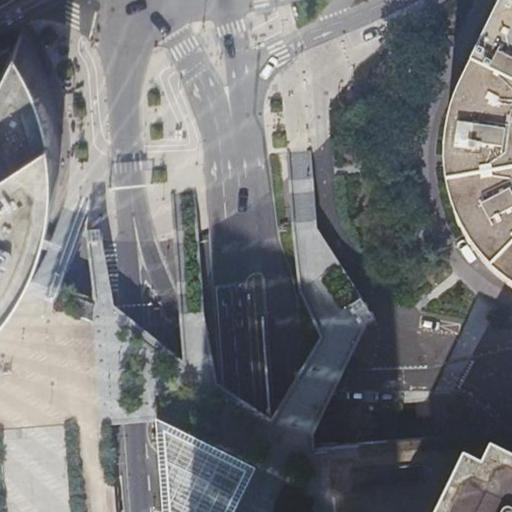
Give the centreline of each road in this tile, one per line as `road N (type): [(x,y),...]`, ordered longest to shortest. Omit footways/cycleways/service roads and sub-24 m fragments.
road 1 (primary): [(292,511),(271,266),(226,182)]
road 2 (residential): [(321,31),(337,252),(418,338)]
road 3 (primary): [(248,511),(226,182)]
road 4 (primary): [(137,237),(190,401),(199,511)]
road 5 (primary): [(137,237),(130,311),(146,511)]
road 6 (primary): [(152,3),(126,55),(137,237)]
road 7 (residential): [(226,182),(152,3)]
